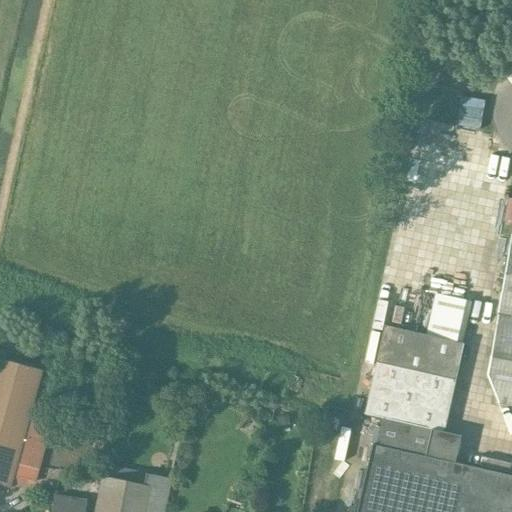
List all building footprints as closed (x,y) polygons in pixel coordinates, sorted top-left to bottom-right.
[(511,235),(497,315),(511,317),(511,235)] [(511,317),(497,315),(486,375),(498,403),(511,405),(511,317)] [(371,445),(356,511),(511,511),(511,476),(453,464),(459,436),(448,434),(443,433),(463,345),(461,344),(426,335),(384,326),(364,415),(381,419),(375,446),(371,445)] [(0,485),(11,489),(42,371),(0,359),(0,485)] [(102,478),(94,511),(163,511),(170,480),(145,474),(142,487),(102,478)] [(54,496),(50,511),(82,511),(85,502),(54,496)]
